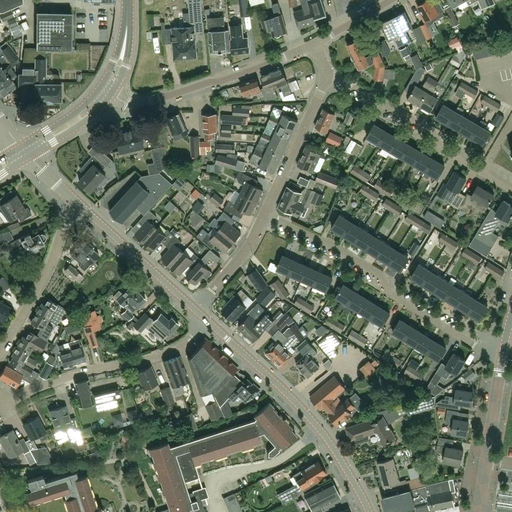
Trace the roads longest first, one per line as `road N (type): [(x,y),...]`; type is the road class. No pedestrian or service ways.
road 1 (residential): [(264,213),(379,275),(393,295),(501,361)]
road 2 (residential): [(6,406),(63,377),(160,356),(209,322)]
road 3 (residential): [(511,190),(447,153),(427,128),(326,75)]
road 4 (residential): [(110,96),(145,103),(313,44)]
road 5 (residential): [(0,351),(50,265),(72,198)]
road 6 (tertiary): [(195,310),(72,198)]
road 7 (tertiary): [(319,430),(209,322)]
road 8 (tertiary): [(477,511),(501,361)]
road 9 (residential): [(264,213),(326,75)]
road 10 (unclassified): [(215,511),(211,493),(224,477),(276,462),(319,430)]
